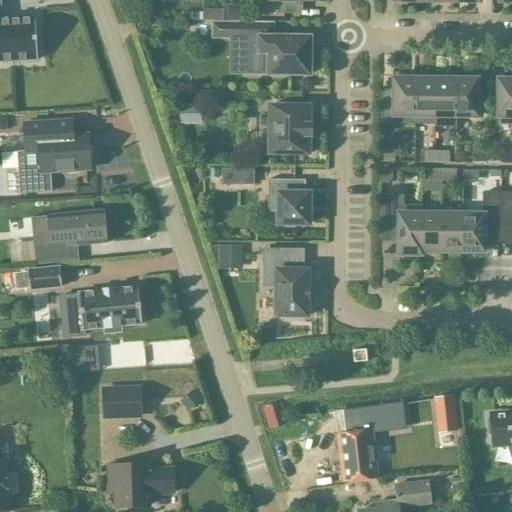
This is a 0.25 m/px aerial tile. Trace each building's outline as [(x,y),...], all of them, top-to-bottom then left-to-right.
[(2,0),(0,0),(0,61),(39,60),(36,17),(0,19),(0,17),(0,7),(3,7),(2,0)] [(260,0),(260,14),(285,14),(285,0),(260,0)] [(251,21),(251,22),(250,38),(247,38),(247,73),(269,74),(311,74),(311,70),(314,67),(314,59),(311,56),(311,37),(274,37),(274,22),(251,21)] [(250,38),(251,22),(214,22),(214,38),(250,38)] [(394,123),(415,123),(416,79),(404,78),(404,76),(392,76),(392,88),(394,88),(394,123)] [(468,79),(457,79),(456,116),(477,117),(478,89),(480,89),(480,77),(468,77),(468,79)] [(499,124),(511,124),(511,79),(509,80),(509,77),(497,77),(497,89),(499,89),(499,124)] [(436,79),(416,79),(415,123),(436,123),(436,79)] [(456,116),(457,79),(436,79),(436,123),(435,123),(435,125),(456,126),(456,116)] [(179,102),(179,123),(201,124),(201,102),(179,102)] [(312,136),(312,124),(310,124),(310,106),(270,105),(270,153),(310,154),(310,136),(312,136)] [(76,136),(75,121),(25,124),(26,151),(17,152),(20,193),(51,191),(50,172),(66,171),(70,174),(78,174),(82,170),(91,169),(90,160),(94,156),(93,148),(90,145),(89,136),(76,136)] [(394,162),(394,148),(384,148),(384,162),(394,162)] [(421,162),(435,163),(435,152),(421,152),(421,162)] [(450,152),(435,152),(435,163),(450,163),(450,152)] [(473,163),(487,163),(488,152),(473,152),(473,163)] [(502,152),(488,152),(487,163),(502,163),(502,152)] [(254,183),(254,167),(221,167),(221,183),(254,183)] [(428,180),(442,181),(443,170),(428,170),(428,180)] [(457,170),(443,170),(442,181),(457,181),(457,170)] [(501,181),(501,170),(487,170),(487,181),(501,181)] [(296,227),(296,224),(309,224),(309,194),(305,193),(302,190),(302,180),(269,179),(268,209),(271,212),(279,212),(279,224),(284,224),(284,227),(296,227)] [(491,226),(501,226),(501,194),(485,194),(485,214),(462,214),(462,254),(480,255),(480,251),(485,251),(485,241),(491,241),(491,226)] [(511,194),(501,194),(501,226),(511,226),(511,238),(511,237),(511,194)] [(421,251),(422,206),(403,206),(403,196),(380,196),(380,221),(393,221),(393,240),(399,240),(399,254),(402,254),(402,257),(419,258),(419,254),(421,255),(421,251)] [(423,206),(422,206),(421,251),(422,251),(422,254),(433,254),(433,251),(442,251),(442,214),(422,213),(423,206)] [(104,211),(49,216),(32,218),(36,265),(80,261),(78,245),(107,242),(104,211)] [(462,214),(442,214),(442,251),(451,251),(451,254),(462,254),(462,214)] [(242,267),(242,245),(218,244),(217,266),(242,267)] [(309,299),(309,288),(308,288),(308,270),(302,270),(302,250),(265,250),(265,286),(278,286),(277,316),(308,316),(308,299),(309,299)] [(60,267),(28,270),(30,290),(62,287),(60,267)] [(83,330),(143,324),(139,288),(80,294),(80,295),(66,296),(67,310),(81,308),(83,330)] [(354,363),(368,361),(366,350),(353,351),(354,363)] [(105,418),(141,416),(140,389),(104,390),(105,418)] [(511,411),(491,414),(492,418),(488,418),(490,435),(493,435),(494,446),(511,444),(511,455),(511,454),(511,411)] [(343,483),(379,479),(373,429),(337,434),(343,483)] [(0,511),(9,511),(9,494),(18,493),(16,474),(7,475),(6,459),(0,459),(0,511)] [(149,494),(174,493),(173,470),(148,470),(148,465),(109,466),(110,493),(118,492),(118,507),(149,506),(149,494)] [(399,511),(399,507),(432,504),(430,482),(396,486),(397,501),(375,504),(376,508),(359,510),(358,511),(399,511)]
